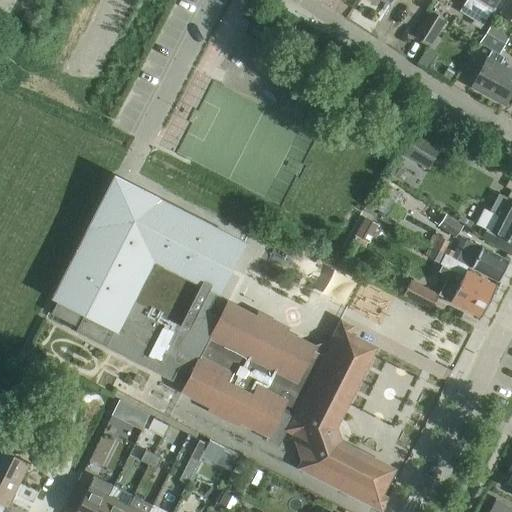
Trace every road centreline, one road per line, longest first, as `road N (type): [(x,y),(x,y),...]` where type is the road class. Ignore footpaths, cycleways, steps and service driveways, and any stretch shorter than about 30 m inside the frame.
road 1 (residential): [(511,132),(300,0)]
road 2 (residential): [(411,511),(511,311)]
road 3 (residential): [(212,0),(134,156)]
